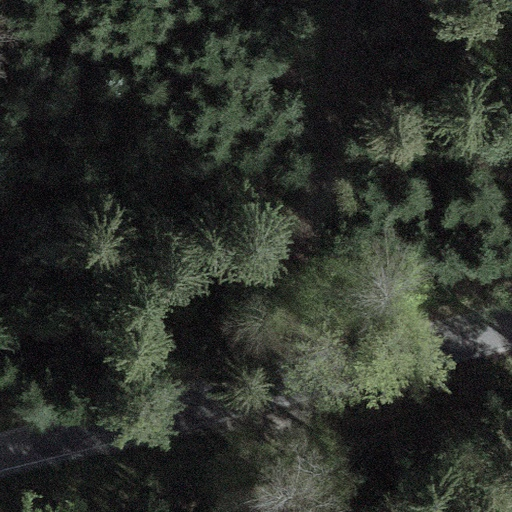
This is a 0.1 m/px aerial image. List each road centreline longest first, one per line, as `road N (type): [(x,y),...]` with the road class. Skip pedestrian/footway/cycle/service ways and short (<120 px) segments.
road 1 (unclassified): [(511,311),(271,370),(0,454)]
road 2 (track): [(282,511),(271,370),(356,0)]
